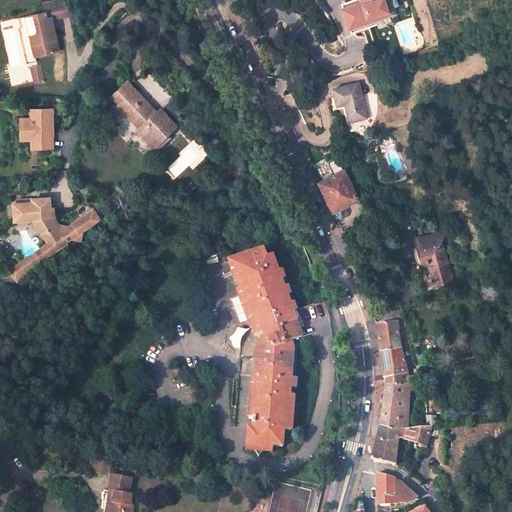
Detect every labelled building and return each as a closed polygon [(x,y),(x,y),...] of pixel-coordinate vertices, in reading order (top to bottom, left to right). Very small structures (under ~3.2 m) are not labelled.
[(353,0),(354,1),(342,5),(344,10),(359,5),(358,4),(356,0),(353,0)] [(344,10),(351,28),(365,22),(388,14),(383,0),(369,0),(358,4),(359,5),(344,10)] [(62,3),(41,7),(43,18),(23,22),(29,51),(37,49),(40,60),(56,57),(49,23),(65,20),(62,3)] [(365,22),(351,28),(353,33),(367,28),(365,22)] [(40,60),(37,49),(29,51),(32,62),(40,60)] [(361,82),(335,89),(339,105),(346,103),(351,122),(369,117),(361,82)] [(161,118),(134,90),(125,99),(131,106),(122,115),(129,123),(133,119),(146,133),(142,136),(158,155),(162,151),(164,153),(177,142),(173,139),(182,132),(166,114),(161,118)] [(115,108),(122,115),(131,106),(125,99),(115,108)] [(39,139),(45,138),(46,150),(57,149),(53,111),(37,112),(38,123),(23,124),(24,140),(39,139)] [(370,221),(346,170),(321,181),(327,194),(345,233),(370,221)] [(11,224),(38,223),(47,234),(40,240),(47,249),(11,278),(17,285),(53,256),(66,246),(71,241),(80,242),(81,234),(96,221),(89,211),(66,230),(55,228),(49,221),(49,213),(45,213),(45,212),(45,202),(29,203),(29,206),(10,206),(11,224)] [(460,278),(445,239),(447,237),(443,227),(417,236),(422,247),(417,248),(423,264),(433,259),(443,285),(460,278)] [(252,363),(247,414),(245,431),(242,431),(240,449),(267,452),(268,448),(278,449),(279,433),(288,433),(294,353),(286,352),(260,274),(272,270),(269,262),(265,251),(231,263),(240,290),(234,292),(246,331),(237,334),(234,361),(252,363)] [(302,351),(274,260),(269,262),(272,270),(260,274),(286,352),(294,353),(302,351)] [(403,349),(399,321),(377,324),(382,352),(403,349)] [(410,382),(409,377),(405,349),(403,349),(382,352),(389,385),(410,382)] [(247,414),(252,363),(234,361),(229,412),(247,414)] [(411,428),(405,393),(413,391),(412,381),(410,382),(389,385),(387,385),(381,426),(405,429),(411,428)] [(412,441),(421,442),(421,446),(428,447),(437,424),(416,427),(411,428),(405,429),(404,438),(412,441)] [(396,465),(398,437),(404,438),(405,429),(381,426),(372,457),(396,465)] [(240,455),(257,457),(267,458),(267,452),(240,449),(240,455)] [(102,475),(104,462),(92,460),(90,473),(102,475)] [(110,476),(112,463),(104,462),(102,475),(110,476)] [(377,504),(405,501),(416,496),(413,493),(399,481),(398,482),(393,481),(394,477),(393,477),(377,473),(377,487),(376,488),(377,504)] [(106,503),(104,511),(132,511),(133,507),(130,506),(132,496),(130,496),(132,480),(113,477),(110,493),(115,494),(114,505),(106,503)] [(115,494),(110,493),(104,492),(102,503),(106,503),(114,505),(115,494)]
